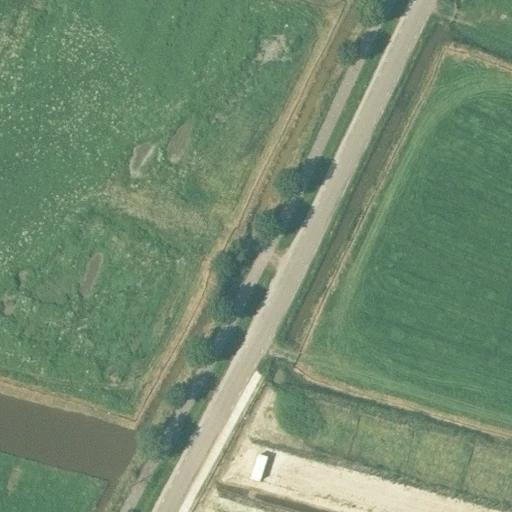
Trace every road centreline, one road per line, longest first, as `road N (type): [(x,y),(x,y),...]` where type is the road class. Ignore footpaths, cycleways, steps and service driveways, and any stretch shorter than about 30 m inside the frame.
road 1 (unclassified): [(201,448),(427,0)]
road 2 (unclassified): [(420,511),(201,448)]
